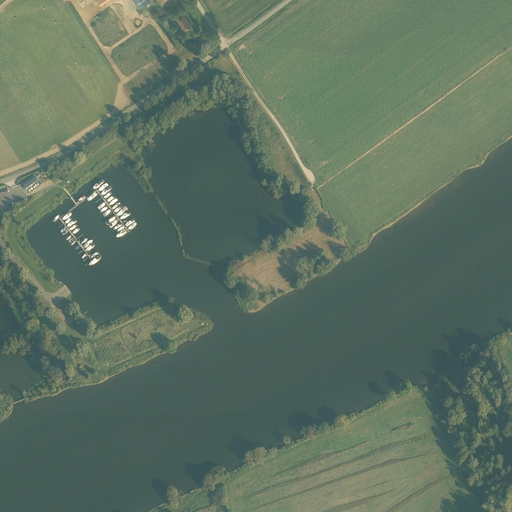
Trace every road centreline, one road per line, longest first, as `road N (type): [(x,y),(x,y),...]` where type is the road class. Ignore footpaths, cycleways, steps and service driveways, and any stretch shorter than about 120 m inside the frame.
road 1 (unclassified): [(0,183),(59,157),(225,46)]
road 2 (track): [(225,46),(312,182)]
